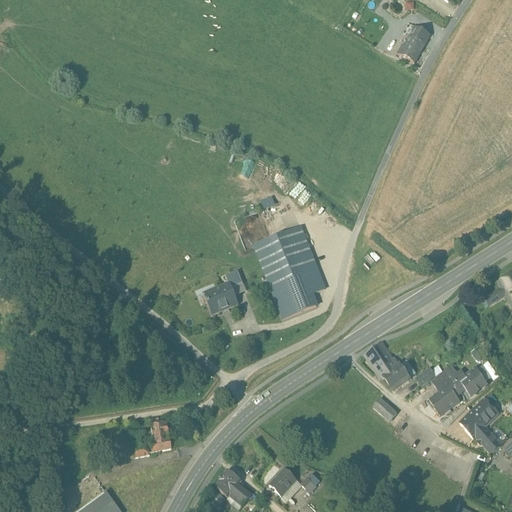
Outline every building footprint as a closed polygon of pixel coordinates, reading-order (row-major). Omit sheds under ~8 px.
[(415,29),(405,48),(402,46),(397,55),(415,65),(430,37),(415,29)] [(301,229),(254,247),(282,320),(316,307),(311,296),(325,290),(301,229)] [(511,274),(497,284),(500,290),(483,300),(488,308),(505,298),(511,309),(511,274)] [(238,275),(227,280),(229,286),(230,285),(232,291),(242,286),(238,275)] [(229,286),(205,295),(209,304),(207,305),(207,307),(208,306),(212,316),(238,306),(232,291),(230,285),(229,286)] [(392,360),(381,345),(365,356),(380,377),(383,375),(398,365),(394,359),(392,360)] [(398,365),(383,375),(392,388),(407,378),(407,375),(399,364),(398,365)] [(451,365),(440,372),(446,381),(447,381),(457,373),(451,365)] [(430,366),(416,376),(420,383),(435,373),(430,366)] [(486,383),(476,369),(465,376),(462,371),(461,370),(457,373),(460,372),(469,384),(465,387),(469,394),(475,390),(476,391),(486,383)] [(457,373),(447,381),(446,381),(436,388),(439,391),(429,398),(439,412),(449,405),(448,404),(457,397),(455,394),(465,387),(469,384),(460,372),(457,373)] [(440,372),(430,379),(436,388),(446,381),(440,372)] [(396,409),(380,396),(373,405),(389,418),(396,409)] [(484,398),(459,420),(473,435),(475,432),(491,451),(500,443),(484,425),(498,412),(485,397),(484,396),(483,397),(484,398)] [(165,419),(150,422),(151,425),(140,427),(142,439),(153,437),(154,441),(169,438),(168,434),(169,433),(166,422),(166,423),(165,419)] [(140,427),(128,429),(131,441),(142,439),(140,427)] [(154,441),(150,442),(150,444),(148,444),(147,443),(133,445),(135,455),(149,453),(149,452),(170,448),(169,438),(154,441)] [(284,468),(269,484),(281,495),(296,479),(284,468)] [(240,480),(227,469),(214,485),(227,496),(229,495),(241,505),(252,492),(239,482),(240,480)] [(306,477),(300,483),(305,488),(311,481),(306,477)] [(119,511),(105,491),(74,511),(119,511)] [(478,511),(461,503),(456,511),(478,511)]
